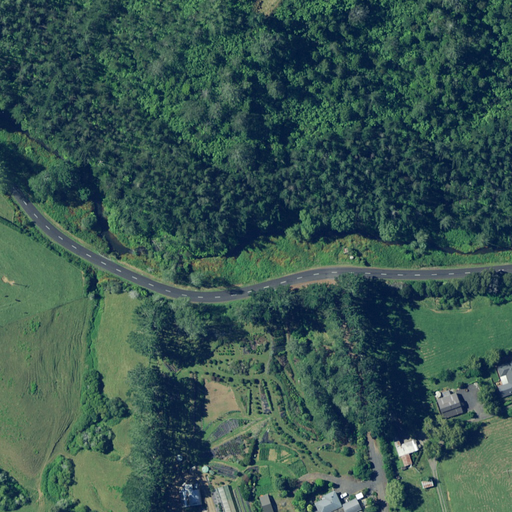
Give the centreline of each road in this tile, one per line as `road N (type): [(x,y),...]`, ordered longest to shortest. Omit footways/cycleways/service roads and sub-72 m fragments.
road 1 (tertiary): [(0,171),(69,244),(185,296),(239,294),(327,272),(511,269)]
road 2 (track): [(108,0),(103,40),(111,92),(146,123),(206,140),(314,144),(511,129)]
